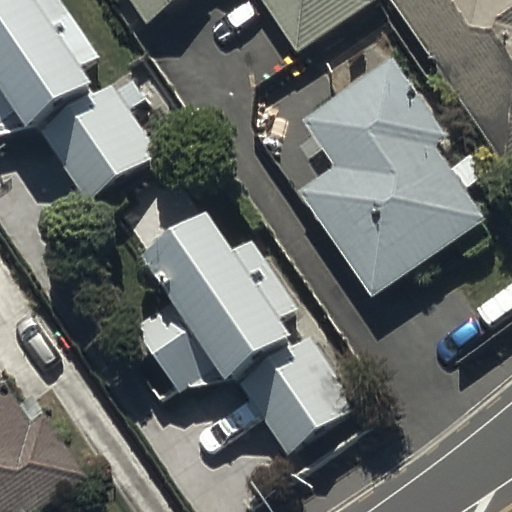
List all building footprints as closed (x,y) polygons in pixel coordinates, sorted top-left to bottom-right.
[(49,0),(42,6),(37,0),(0,0),(0,144),(36,135),(94,215),(158,169),(149,157),(160,149),(139,120),(155,108),(135,81),(111,99),(94,76),(109,64),(62,0),(49,0)] [(131,0),(153,31),(202,0),(258,0),(299,61),(381,7),(376,0),(131,0)] [(511,0),(393,0),(510,174),(511,172),(511,0)] [(456,146),(398,66),(311,128),(343,172),(306,198),(382,305),(494,225),(444,155),(456,146)] [(303,316),(256,248),(241,258),(222,228),(207,238),(199,226),(161,251),(168,261),(158,267),(185,308),(142,336),(186,404),(195,397),(239,390),(291,467),(364,416),(313,341),(305,346),(290,324),(303,316)] [(30,420),(0,375),(0,511),(55,511),(95,485),(44,410),(30,420)]
